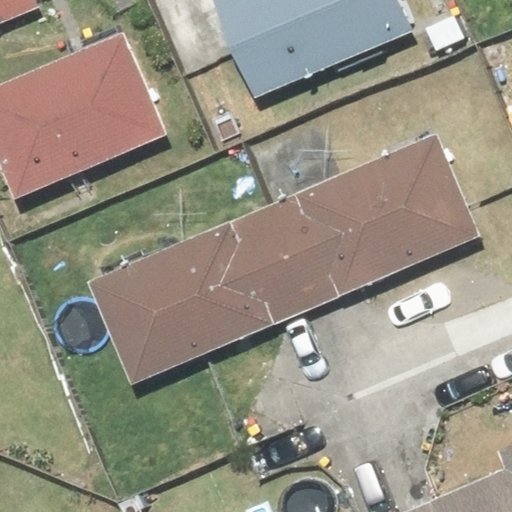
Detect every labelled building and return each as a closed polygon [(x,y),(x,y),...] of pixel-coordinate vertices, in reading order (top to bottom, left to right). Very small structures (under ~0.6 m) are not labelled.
[(48,0),(0,0),(0,36),(54,14),(48,0)] [(238,0),(280,98),(442,30),(429,0),(238,0)] [(151,31),(0,92),(0,96),(40,196),(193,134),(151,31)] [(114,275),(159,380),(504,233),(459,129),(114,275)] [(511,511),(511,469),(411,511),(511,511)]
